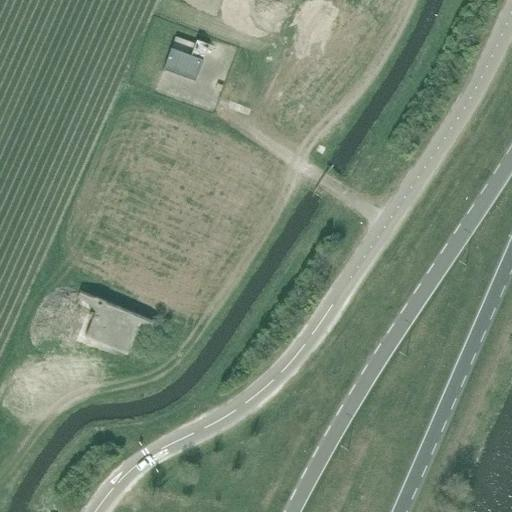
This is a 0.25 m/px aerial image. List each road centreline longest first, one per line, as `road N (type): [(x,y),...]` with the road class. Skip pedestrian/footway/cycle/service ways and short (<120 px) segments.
road 1 (unclassified): [(96,511),(136,466),(243,405),(306,343),(473,93),(511,11)]
road 2 (primary): [(511,158),(293,511)]
road 3 (primary): [(400,511),(511,252)]
